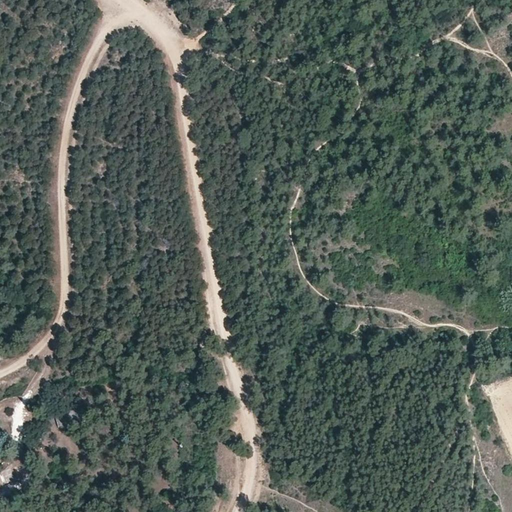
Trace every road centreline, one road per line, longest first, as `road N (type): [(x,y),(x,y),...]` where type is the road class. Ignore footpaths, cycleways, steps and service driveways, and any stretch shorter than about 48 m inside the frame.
road 1 (track): [(236,511),(251,449),(177,49),(134,6)]
road 2 (track): [(123,0),(134,6),(104,30),(71,105),(59,317),(28,356),(0,374)]
